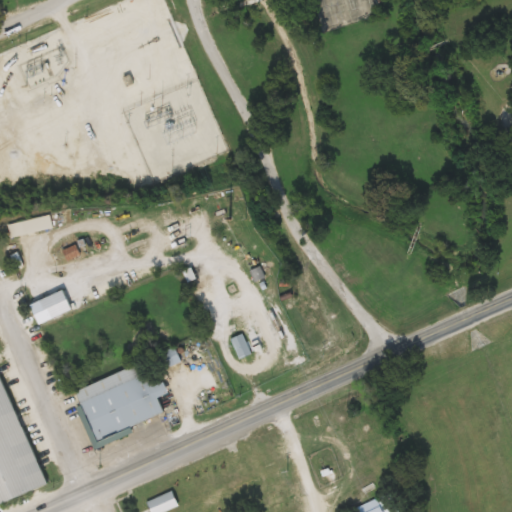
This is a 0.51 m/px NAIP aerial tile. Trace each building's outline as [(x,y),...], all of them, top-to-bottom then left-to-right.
[(54,229),(52,216),(9,225),(12,238),(54,229)] [(81,255),(76,246),(64,252),(69,262),(81,255)] [(47,307),(51,319),(76,311),(72,299),(47,307)] [(240,361),(253,357),(246,335),(233,339),(240,361)] [(79,390),(86,406),(81,408),(96,445),(167,416),(146,363),(79,390)] [(0,508),(54,484),(0,367),(0,508)]
